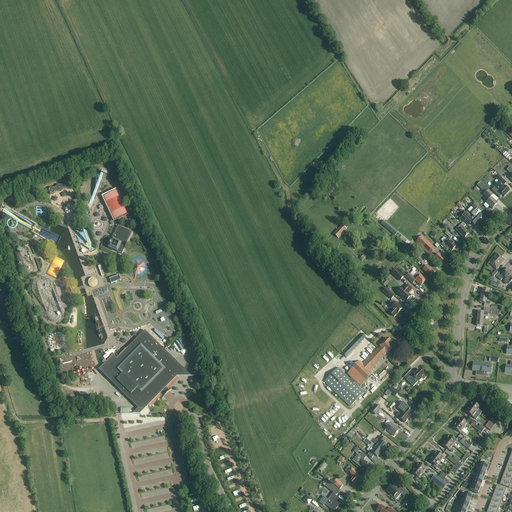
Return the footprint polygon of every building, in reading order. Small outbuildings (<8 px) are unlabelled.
[(511,133),(497,119),(495,121),(511,137),(511,133)] [(308,162),(303,166),(307,171),(312,167),(308,162)] [(501,184),(493,192),(500,198),(502,195),(504,197),(510,191),(505,187),(504,186),(506,183),(499,176),(496,179),(499,183),(501,184)] [(48,193),(51,195),(54,195),(56,193),(61,192),(63,190),(68,190),(70,187),(70,184),(68,182),(65,182),(63,185),(58,185),(56,187),(56,188),(50,188),(48,190),(48,193)] [(93,185),(88,195),(92,197),(99,184),(96,183),(95,186),(93,185)] [(492,209),(497,204),(491,198),(493,195),(488,190),(483,195),(488,200),(486,203),(492,209)] [(127,214),(116,191),(112,193),(104,197),(115,220),(127,214)] [(78,212),(81,213),(87,202),(84,200),(78,212)] [(479,214),(482,211),(475,204),(468,212),(474,217),(479,223),(483,218),(479,214)] [(39,218),(38,205),(27,206),(28,219),(39,218)] [(479,223),(474,217),(473,219),(467,213),(464,216),(461,219),(469,226),(471,224),(475,227),(479,223)] [(381,224),(395,236),(398,232),(384,221),(383,220),(382,221),(383,222),(381,224)] [(453,229),(448,224),(447,225),(444,221),(442,223),(446,227),(450,231),(453,229)] [(465,231),(466,230),(463,228),(465,225),(463,223),(460,225),(455,230),(464,238),(468,234),(465,231)] [(109,248),(122,254),(131,235),(132,233),(119,227),(119,226),(117,225),(112,235),(111,238),(107,248),(109,248)] [(334,234),(338,238),(347,230),(342,225),(334,234)] [(436,249),(422,236),(416,243),(429,256),(431,254),(435,258),(434,259),(440,265),(441,264),(442,264),(443,263),(443,262),(445,260),(441,257),(441,256),(440,255),(439,255),(439,254),(438,255),(434,251),(436,249)] [(446,246),(451,252),(456,247),(453,244),(454,243),(451,240),(449,242),(446,239),(441,245),(445,248),(446,246)] [(496,269),(504,261),(497,254),(489,263),(496,269)] [(334,262),(329,256),(328,256),(327,255),(325,257),(326,259),(331,265),(334,262)] [(434,272),(427,266),(429,264),(424,260),(423,261),(419,257),(417,260),(419,262),(418,264),(420,265),(421,264),(422,266),(420,268),(430,276),(434,272)] [(391,274),(400,282),(404,277),(396,269),(391,274)] [(511,280),(511,273),(508,269),(502,275),(500,272),(495,277),(500,281),(503,278),(505,280),(504,281),(504,282),(504,283),(506,285),(507,285),(508,285),(509,284),(511,280)] [(413,271),(409,275),(408,273),(405,277),(412,284),(415,281),(421,286),(426,281),(417,273),(413,271)] [(112,286),(121,282),(119,278),(110,281),(112,286)] [(402,288),(397,294),(406,302),(411,297),(408,294),(412,290),(407,285),(403,289),(402,288)] [(385,288),(382,292),(391,300),(394,296),(385,288)] [(493,292),(483,289),(481,296),(487,297),(488,293),(492,295),(493,292)] [(471,303),(476,305),(481,292),(476,291),(471,303)] [(481,296),(479,303),(485,304),(484,308),(500,311),(500,307),(491,305),(489,305),(490,302),(486,301),(487,297),(481,296)] [(390,313),(394,317),(397,314),(397,315),(402,309),(396,303),(393,300),(392,302),(391,301),(390,303),(390,304),(393,306),(390,309),(392,310),(390,313)] [(478,312),(477,319),(483,320),(483,316),(487,316),(488,313),(491,314),(499,316),(499,312),(492,310),(484,309),(483,313),(478,312)] [(177,377),(195,377),(195,376),(194,376),(194,377),(191,377),(163,349),(145,331),(128,348),(123,352),(121,354),(119,356),(117,359),(113,356),(106,363),(99,370),(142,412),(140,414),(133,414),(132,414),(140,414),(163,391),(177,377)] [(366,338),(362,334),(343,354),(346,358),(366,338)] [(184,348),(187,346),(182,338),(179,340),(184,348)] [(338,368),(324,382),(350,407),(364,393),(354,384),(356,382),(360,387),(373,374),(370,371),(376,365),(385,356),(384,355),(386,353),(387,354),(393,347),(390,344),(391,343),(390,342),(390,341),(388,339),(387,339),(380,347),(378,349),(376,351),(363,364),(360,361),(348,374),(351,378),(350,380),(338,368)] [(180,352),(183,350),(178,341),(174,343),(180,352)] [(56,373),(70,375),(72,361),(57,360),(56,373)] [(490,365),(473,363),(473,370),(476,371),(475,376),(486,377),(487,372),(489,372),(490,365)] [(403,376),(406,379),(413,372),(410,369),(403,376)] [(424,375),(419,370),(411,378),(410,377),(406,380),(413,387),(419,381),(419,382),(422,378),(423,380),(426,377),(424,375)] [(395,397),(398,393),(391,387),(388,391),(395,397)] [(397,409),(402,414),(408,419),(412,414),(410,412),(412,409),(406,404),(403,402),(397,409)] [(473,402),(469,407),(477,413),(479,415),(481,413),(486,407),(480,403),(477,406),(473,402)] [(370,411),(376,416),(381,410),(376,405),(370,411)] [(469,407),(465,412),(476,420),(479,415),(477,413),(469,407)] [(408,419),(402,414),(401,415),(398,413),(396,415),(399,418),(405,423),(408,419)] [(470,426),(460,418),(456,423),(464,429),(466,426),(469,428),(470,426)] [(394,437),(399,430),(390,423),(385,430),(394,437)] [(464,429),(456,423),(453,427),(460,434),(463,436),(465,434),(462,432),(464,429)] [(483,431),(476,425),(474,428),(481,434),(483,431)] [(375,441),(373,439),(369,436),(366,439),(370,442),(382,451),(386,446),(384,444),(386,441),(381,436),(378,440),(375,441)] [(449,436),(446,440),(453,446),(456,448),(458,446),(459,444),(449,436)] [(372,458),(374,455),(377,457),(382,451),(370,442),(366,439),(363,442),(368,445),(368,446),(369,447),(367,450),(369,453),(368,455),(372,458)] [(446,440),(442,445),(450,451),(452,453),(454,451),(451,449),(453,446),(446,440)] [(447,460),(436,452),(433,456),(440,462),(443,460),(445,462),(447,460)] [(371,467),(367,464),(368,464),(364,461),(364,462),(364,461),(365,460),(364,460),(366,457),(361,453),(360,455),(358,454),(352,461),(361,468),(367,472),(371,467)] [(433,456),(429,461),(434,465),(437,467),(439,469),(441,467),(438,465),(440,462),(433,456)] [(476,467),(476,470),(477,470),(485,473),(488,466),(486,466),(488,462),(482,459),(481,461),(480,464),(481,464),(479,468),(476,467)] [(419,463),(415,468),(423,474),(425,472),(428,474),(429,472),(426,470),(427,470),(419,463)] [(358,472),(352,466),(350,464),(345,471),(347,473),(353,478),(350,481),(354,485),(357,481),(359,483),(363,478),(360,476),(361,475),(358,472)] [(311,472),(313,474),(319,467),(317,465),(311,472)] [(423,474),(415,468),(411,473),(417,477),(415,480),(420,484),(423,479),(421,477),(423,474)] [(477,470),(475,477),(476,477),(483,480),(485,473),(477,470)] [(511,475),(504,473),(502,479),(511,482),(511,479),(511,475)] [(432,480),(431,480),(432,481),(434,483),(443,489),(447,485),(443,481),(438,478),(436,476),(435,475),(435,476),(433,478),(432,480)] [(476,477),(474,484),(481,486),(483,480),(476,477)] [(344,485),(337,479),(333,483),(329,480),(329,481),(339,490),(344,485)] [(502,479),(500,485),(509,488),(511,482),(502,479)] [(325,487),(333,493),(327,500),(323,497),(319,502),(323,506),(325,504),(333,511),(339,505),(342,501),(335,496),(337,494),(335,493),(338,489),(333,486),(328,482),(325,487)] [(474,484),(471,491),(478,493),(481,486),(474,484)] [(392,488),(391,486),(389,489),(388,489),(387,490),(386,491),(390,495),(390,496),(391,496),(393,498),(395,501),(401,494),(408,501),(412,497),(401,487),(399,490),(394,486),(392,488)] [(496,486),(494,492),(504,495),(506,489),(496,486)] [(494,492),(492,497),(502,501),(504,495),(494,492)] [(465,493),(462,500),(469,503),(472,496),(465,493)] [(308,505),(312,500),(307,496),(303,502),(308,505)] [(492,497),(490,503),(499,507),(502,501),(492,497)] [(460,506),(460,507),(467,509),(469,503),(462,500),(460,506)] [(490,503),(488,509),(495,511),(497,511),(499,507),(490,503)]
